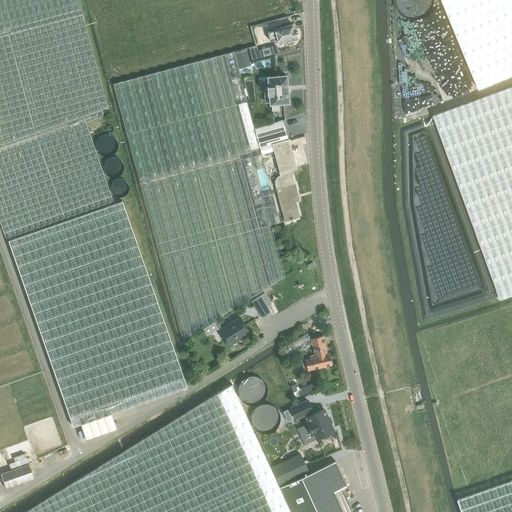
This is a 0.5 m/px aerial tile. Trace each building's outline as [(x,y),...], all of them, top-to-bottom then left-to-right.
[(0,0),(0,223),(5,238),(112,201),(84,123),(97,118),(103,116),(101,109),(107,107),(78,0),(0,0)] [(393,0),(394,3),(396,9),(400,14),(405,18),(411,19),(418,19),(424,17),(429,13),(433,8),(435,2),(434,0),(393,0)] [(511,0),(441,0),(478,90),(511,76),(511,0)] [(295,37),(296,35),(295,31),(293,30),(291,23),(273,28),(273,31),(267,32),(269,41),(276,39),(277,43),(279,43),(281,44),(283,43),(284,41),(295,38),(295,37)] [(251,60),(274,55),(271,45),(248,50),(251,60)] [(246,50),(234,53),(238,66),(250,63),(246,50)] [(112,84),(182,340),(224,314),(284,277),(270,225),(279,223),(261,157),(273,154),(271,144),(287,139),(282,120),(254,128),(238,66),(234,53),(234,51),(112,84)] [(268,86),(266,86),(267,95),(269,95),(270,104),(271,104),(271,111),(279,110),(278,103),(288,102),(287,92),(288,92),(287,85),(286,75),(267,77),(268,86)] [(511,86),(433,115),(501,298),(511,294),(511,86)] [(101,155),(105,156),(109,156),(113,154),(116,151),(117,146),(117,142),(115,138),(111,136),(107,134),(103,135),(99,137),(96,140),(95,145),(95,149),(98,153),(101,155)] [(271,144),(273,154),(278,172),(279,176),(276,177),(274,181),(276,189),(284,220),(289,219),(292,219),(292,218),(298,217),(294,201),(291,201),(290,196),(296,195),(290,169),(295,168),(287,139),(271,144)] [(108,176),(112,178),(117,177),(121,174),(123,170),(123,166),(121,162),(118,159),(113,157),(109,158),(105,161),(103,165),(103,169),(105,174),(108,176)] [(129,191),(129,188),(129,185),(127,183),(125,181),(123,179),(120,179),(117,179),(115,180),(112,182),(111,184),(110,187),(110,190),(111,192),(112,195),(115,196),(117,197),(120,198),(123,197),(125,196),(127,193),(129,191)] [(81,424),(110,413),(156,397),(171,392),(185,387),(167,330),(147,273),(121,200),(6,241),(36,328),(45,351),(56,383),(71,427),(81,424)] [(265,293),(251,301),(261,318),(270,312),(267,307),(271,304),(265,293)] [(239,318),(224,327),(222,328),(219,330),(218,331),(228,346),(229,345),(231,345),(234,343),(234,342),(241,337),(242,338),(249,334),(239,318)] [(217,320),(202,329),(206,336),(218,328),(219,330),(222,328),(217,320)] [(291,345),(284,349),(289,359),(311,346),(314,357),(300,361),(302,371),(331,364),(328,353),(326,354),(324,344),(322,336),(310,339),(308,335),(306,336),(291,345)] [(265,393),(265,391),(265,388),(264,386),(263,383),(261,381),(259,380),(257,378),(255,377),(252,377),(249,377),(247,378),(245,379),(242,380),(241,382),(239,384),(238,387),(238,389),(238,392),(238,395),(239,397),(241,399),(242,401),(245,403),(247,404),(249,404),(252,405),(255,404),(257,403),(259,402),(261,400),(263,398),(264,396),(265,393)] [(312,390),(310,383),(299,387),(298,383),(292,384),(295,395),(312,390)] [(231,384),(24,511),(290,511),(279,487),(269,467),(231,384)] [(290,408),(289,408),(294,419),(295,419),(295,418),(305,414),(306,417),(305,417),(308,422),(305,423),(305,424),(297,428),(301,438),(310,434),(311,436),(314,435),(316,439),(320,437),(321,438),(324,440),(328,438),(329,435),(328,433),(333,431),(323,409),(312,414),(311,411),(312,411),(307,401),(306,401),(290,409),(290,408)] [(278,421),(278,419),(278,416),(277,413),(275,411),(274,409),(271,407),(269,406),(266,405),(263,405),(261,405),(258,406),(256,408),(254,410),(252,412),(251,415),(250,417),(250,420),(251,423),(252,425),(254,428),(256,430),(258,431),(261,432),(263,432),(266,432),(269,432),(271,430),(274,429),(275,427),(277,424),(278,421)] [(116,429),(110,413),(81,424),(86,440),(116,429)] [(34,479),(26,457),(24,453),(13,457),(15,462),(8,464),(11,470),(0,474),(6,489),(34,479)] [(300,453),(269,467),(279,487),(309,473),(300,453)] [(309,473),(279,487),(290,511),(342,511),(334,492),(346,487),(335,461),(309,473)] [(511,511),(511,477),(458,496),(463,511),(511,511)]
